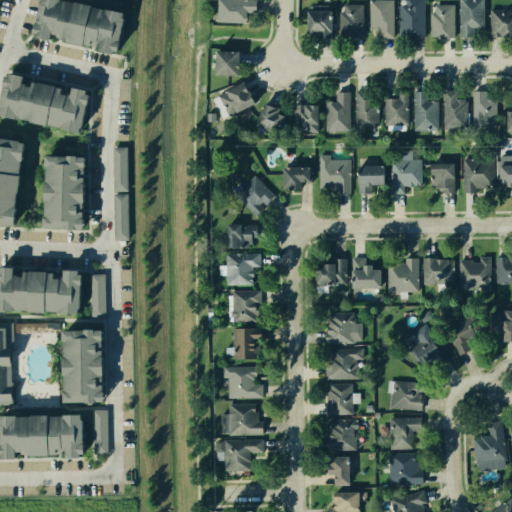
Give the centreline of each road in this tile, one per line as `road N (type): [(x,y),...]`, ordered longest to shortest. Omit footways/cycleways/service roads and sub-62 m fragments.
road 1 (residential): [(298,511),(299,225)]
road 2 (residential): [(511,65),(280,65)]
road 3 (residential): [(299,225),(511,223)]
road 4 (residential): [(467,511),(457,479),(460,397),(511,367)]
